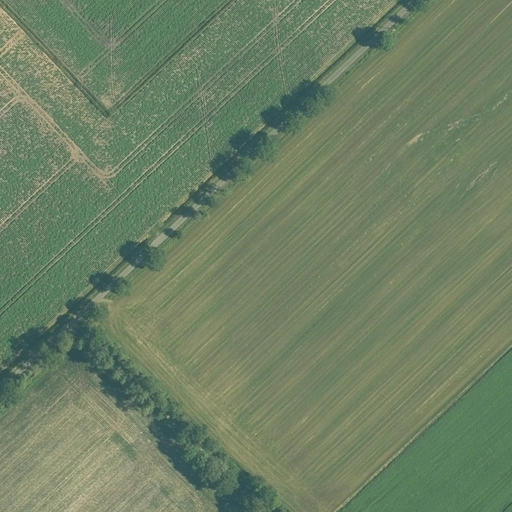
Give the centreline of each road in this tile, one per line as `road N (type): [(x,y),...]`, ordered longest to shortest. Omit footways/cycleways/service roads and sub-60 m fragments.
road 1 (unclassified): [(0,390),(421,0)]
road 2 (track): [(268,511),(69,325)]
